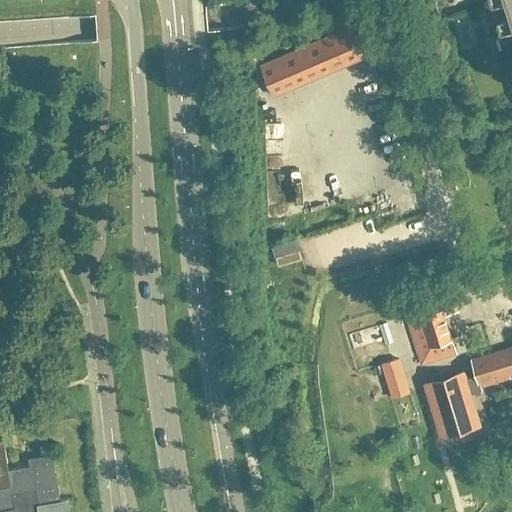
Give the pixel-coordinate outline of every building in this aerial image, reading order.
[(511,26),(511,0),(485,0),(496,32),(511,26)] [(274,94),(364,56),(352,27),(261,66),(274,94)] [(276,248),(278,266),(297,265),(295,246),(276,248)] [(456,354),(445,316),(459,312),(453,289),(402,305),(421,365),(456,354)] [(481,390),(480,386),(506,379),(505,376),(511,374),(511,347),(472,360),(476,375),(465,378),(463,370),(425,382),(434,412),(441,410),(448,435),(473,427),(465,403),(472,401),(470,393),(481,390)] [(396,358),(381,363),(391,397),(407,393),(396,358)] [(59,501),(52,464),(51,456),(52,456),(52,455),(26,459),(26,460),(13,463),(14,469),(7,471),(3,443),(0,443),(0,511),(69,511),(67,499),(66,499),(66,500),(59,501)]
